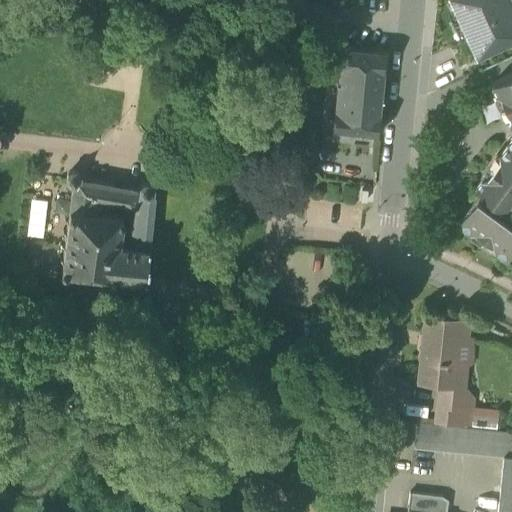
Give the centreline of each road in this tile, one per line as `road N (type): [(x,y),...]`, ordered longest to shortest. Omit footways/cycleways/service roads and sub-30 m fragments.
road 1 (unclassified): [(391,247),(361,511)]
road 2 (unclassified): [(415,0),(391,247)]
road 3 (residential): [(391,247),(511,305)]
